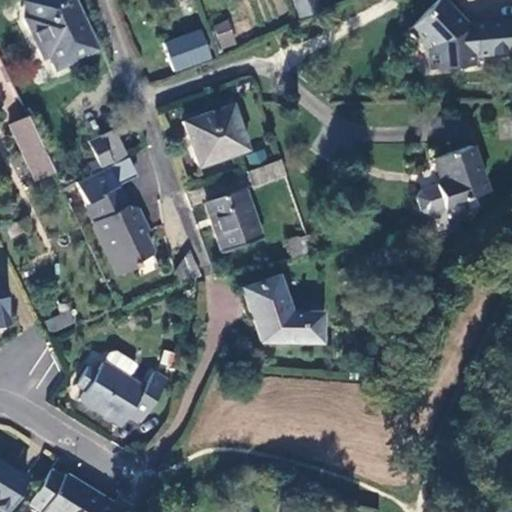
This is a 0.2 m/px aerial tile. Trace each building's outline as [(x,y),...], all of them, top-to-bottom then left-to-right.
[(55,68),(96,50),(72,0),(26,0),(23,1),(29,15),(23,18),(43,57),(48,55),(55,68)] [(319,11),(314,0),(294,0),(300,18),(319,11)] [(426,50),(428,71),(472,68),(472,58),(511,54),(511,23),(468,27),(469,31),(465,32),(460,26),(460,20),(439,0),(438,0),(407,30),(426,50)] [(235,41),(227,22),(214,27),(222,46),(235,41)] [(207,58),(215,54),(206,30),(197,33),(207,58)] [(197,33),(163,46),(172,71),(207,58),(197,33)] [(230,105),(181,122),(196,167),(246,150),(230,105)] [(27,117),(9,126),(8,126),(34,180),(53,171),(27,117)] [(112,130),(99,136),(112,164),(126,157),(112,130)] [(469,147),(431,159),(439,186),(434,187),(433,187),(417,192),(414,198),(419,213),(425,216),(441,211),(440,207),(484,192),(469,147)] [(251,189),(285,176),(280,161),(245,174),(251,189)] [(117,273),(135,265),(133,261),(147,255),(148,249),(141,232),(143,231),(139,223),(141,220),(136,209),(129,208),(125,210),(105,167),(74,182),(117,273)] [(260,238),(242,190),(204,203),(220,251),(260,238)] [(15,223),(5,229),(10,239),(20,235),(15,223)] [(307,237),(298,239),(303,256),(313,254),(307,237)] [(286,240),(291,259),(303,256),(298,239),(298,238),(286,240)] [(369,271),(397,266),(390,238),(363,243),(369,271)] [(186,254),(174,271),(179,284),(195,277),(186,254)] [(415,275),(401,278),(407,300),(419,287),(415,275)] [(258,341),(319,342),(320,313),(288,313),(277,277),(241,289),(258,341)] [(418,299),(426,308),(444,286),(437,279),(418,299)] [(417,301),(420,314),(426,308),(418,299),(417,301)] [(68,312),(40,325),(45,336),(74,324),(68,312)] [(127,416),(140,423),(167,381),(153,372),(144,389),(127,378),(136,364),(116,351),(110,352),(103,363),(102,362),(95,373),(86,368),(74,386),(83,393),(78,401),(119,427),(127,416)] [(3,511),(25,480),(0,464),(0,511),(1,511),(3,511)] [(63,478),(51,471),(29,505),(41,511),(112,511),(116,507),(65,475),(63,478)]
